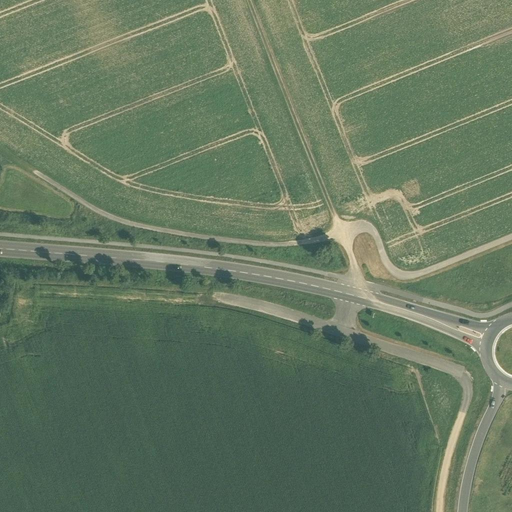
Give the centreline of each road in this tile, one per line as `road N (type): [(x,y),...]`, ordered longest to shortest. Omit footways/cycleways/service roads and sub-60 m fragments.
road 1 (tertiary): [(487,341),(355,298),(234,271),(0,248)]
road 2 (track): [(341,230),(272,245),(141,227),(0,152)]
road 3 (track): [(355,298),(355,264),(247,0)]
road 4 (track): [(341,230),(371,230),(389,268),(403,275),(511,236)]
road 5 (track): [(438,511),(469,389),(461,375)]
road 6 (primary): [(497,377),(462,511)]
